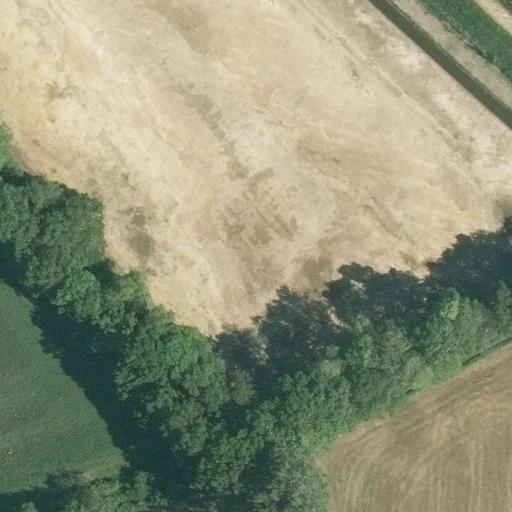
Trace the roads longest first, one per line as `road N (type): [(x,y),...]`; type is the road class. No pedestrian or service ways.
road 1 (track): [(239,453),(0,187)]
road 2 (track): [(511,338),(264,481)]
